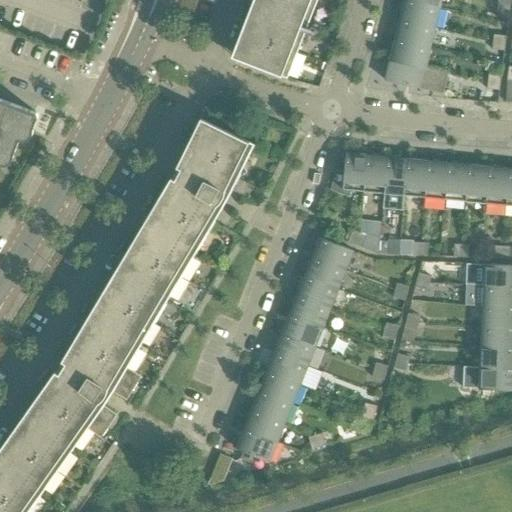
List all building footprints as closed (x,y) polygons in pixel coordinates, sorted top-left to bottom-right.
[(253,0),(231,57),(287,79),(317,0),(253,0)] [(404,0),(399,20),(435,29),(439,9),(404,0)] [(403,0),(404,0),(439,9),(441,0),(403,0)] [(510,3),(498,2),(497,9),(509,11),(510,3)] [(399,20),(395,39),(430,48),(435,29),(399,20)] [(494,35),(493,42),(505,44),(506,36),(494,35)] [(395,39),(390,58),(426,67),(430,48),(395,39)] [(505,44),(493,42),(492,49),(504,51),(505,44)] [(449,72),(426,67),(390,58),(385,80),(443,94),(449,72)] [(488,74),(488,82),(500,83),(501,76),(488,74)] [(500,83),(488,82),(487,89),(499,90),(500,83)] [(0,165),(4,166),(8,165),(11,163),(13,159),(13,155),(19,140),(21,141),(22,141),(24,141),(26,141),(28,140),(29,139),(30,138),(32,136),(32,135),(33,134),(33,130),(38,117),(38,116),(38,115),(37,114),(36,113),(35,112),(0,99),(0,165)] [(171,178),(144,222),(61,361),(65,364),(59,374),(55,371),(0,448),(0,511),(28,511),(88,429),(101,438),(117,415),(104,406),(113,392),(126,400),(141,376),(127,368),(214,222),(222,208),(230,194),(237,179),(254,145),(208,122),(201,118),(176,167),(180,170),(175,180),(171,178)] [(364,191),(367,155),(346,153),(344,171),(339,170),(337,170),(336,171),(335,171),(334,172),(334,173),(330,190),(349,197),(351,190),(364,191)] [(364,191),(384,193),(387,157),(367,155),(364,191)] [(384,193),(405,195),(408,159),(387,157),(384,193)] [(405,195),(425,197),(428,161),(408,159),(405,195)] [(425,197),(446,199),(449,163),(428,161),(425,197)] [(446,199),(465,201),(469,165),(449,163),(446,199)] [(465,201),(487,203),(490,167),(469,165),(465,201)] [(487,203),(506,205),(509,169),(490,167),(487,203)] [(345,240),(348,242),(348,241),(353,230),(349,229),(345,240)] [(353,230),(348,241),(348,242),(362,247),(366,235),(359,233),(353,230)] [(319,237),(312,257),(346,270),(353,251),(319,237)] [(379,254),(388,254),(388,242),(380,241),(379,254)] [(404,255),(413,255),(413,243),(405,243),(404,255)] [(453,257),(468,258),(469,245),(461,245),(454,244),(453,257)] [(494,259),(509,259),(509,246),(503,246),(495,246),(494,259)] [(312,257),(304,276),(338,289),(346,270),(312,257)] [(511,265),(484,264),(483,285),(511,286),(511,265)] [(419,273),(415,287),(427,290),(429,283),(431,276),(419,273)] [(304,276),(297,295),(331,308),(338,289),(304,276)] [(393,297),(405,301),(409,286),(396,283),(394,291),(393,297)] [(511,286),(483,285),(482,306),(511,307),(511,286)] [(297,295),(289,314),(323,327),(331,308),(297,295)] [(511,307),(482,306),(481,327),(511,327),(511,307)] [(408,313),(404,327),(416,331),(418,324),(420,317),(408,313)] [(289,314),(281,333),(315,347),(323,327),(289,314)] [(382,337),(394,340),(398,326),(386,323),(384,330),(382,337)] [(511,327),(481,327),(480,347),(511,348),(511,327)] [(281,333),(274,352),(308,366),(315,347),(281,333)] [(511,348),(480,347),(479,368),(511,369),(511,348)] [(274,352),(266,372),(300,385),(308,366),(274,352)] [(397,354),(394,368),(406,371),(408,364),(410,357),(397,354)] [(372,377),(384,380),(388,366),(375,363),(374,370),(372,377)] [(511,369),(479,368),(479,389),(511,390),(511,369)] [(266,372),(258,391),(292,404),(300,385),(266,372)] [(258,391),(251,410),(285,423),(292,404),(258,391)] [(361,417),(373,420),(377,406),(365,403),(363,409),(361,417)] [(251,410),(243,429),(277,442),(285,423),(251,410)] [(277,442),(243,429),(236,448),(243,451),(240,459),(252,464),(255,456),(270,462),(277,442)] [(308,437),(312,449),(326,445),(322,433),(314,435),(308,437)] [(89,469),(92,471),(100,461),(96,458),(92,459),(88,466),(89,469)] [(58,505),(64,509),(68,505),(61,501),(58,505)]
